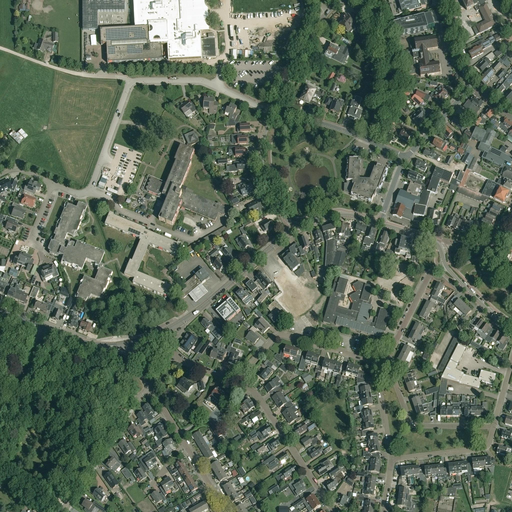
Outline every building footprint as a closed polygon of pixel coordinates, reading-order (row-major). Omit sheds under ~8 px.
[(82,0),(83,30),(85,30),(98,30),(98,12),(124,12),(124,1),(124,0),(82,0)] [(107,54),(107,64),(162,61),(161,43),(150,43),(149,28),(149,25),(167,24),(169,61),(216,58),(215,39),(201,40),(200,33),(200,30),(200,27),(199,24),(199,25),(192,25),(192,23),(200,23),(198,0),(137,0),(136,0),(137,26),(145,26),(146,28),(100,31),(101,46),(106,46),(107,51),(104,51),(105,54),(107,54)] [(421,9),(426,8),(423,0),(402,0),(402,1),(396,3),(399,16),(414,11),(414,12),(422,10),(421,9)] [(476,36),(479,34),(480,34),(497,25),(496,24),(491,13),(490,13),(486,5),(485,3),(486,2),(484,0),(460,0),(467,11),(474,7),(473,7),(477,5),(478,9),(479,9),(483,17),(482,17),(485,23),(476,27),(472,29),(476,36)] [(418,33),(418,32),(420,32),(420,31),(422,31),(423,31),(423,30),(425,30),(434,28),(431,13),(402,21),(402,22),(392,25),(393,27),(393,29),(395,37),(418,33)] [(350,35),(355,29),(353,27),(354,25),(358,28),(362,23),(353,15),(350,19),(346,16),(343,19),(345,20),(339,26),(340,27),(339,28),(340,29),(341,30),(342,30),(343,29),(350,35)] [(481,51),(491,46),(491,45),(501,39),(498,34),(494,37),(491,33),(488,34),(491,38),(482,43),(481,41),(470,47),(472,50),(468,52),(472,59),(483,54),(481,51)] [(411,52),(403,54),(407,76),(415,75),(414,68),(419,68),(420,77),(440,74),(439,64),(429,66),(427,51),(437,49),(436,39),(410,43),(411,52)] [(46,51),(52,53),(54,46),(40,41),(38,46),(35,45),(34,49),(37,50),(37,51),(43,53),(45,50),(47,50),(46,51)] [(331,55),(336,57),(335,60),(340,62),(343,56),(347,58),(350,50),(346,48),(344,53),(339,50),(331,46),(330,49),(328,50),(327,52),(327,53),(328,53),(327,55),(330,57),(331,55)] [(480,64),(480,65),(478,68),(482,72),(491,63),(487,59),(483,62),(483,61),(480,64)] [(497,76),(501,80),(507,73),(503,69),(497,76)] [(478,81),(481,83),(484,80),(487,77),(488,76),(488,75),(491,72),(488,70),(478,81)] [(492,78),(494,76),(491,72),(488,75),(488,76),(487,77),(484,80),(481,83),(485,86),(491,80),(491,81),(493,79),(492,78)] [(501,87),(505,89),(504,90),(506,91),(511,83),(511,77),(511,76),(501,87)] [(343,86),(344,82),(337,81),(335,88),(338,89),(340,85),(343,86)] [(500,95),(504,90),(505,89),(501,87),(499,84),(496,87),(497,88),(495,91),(500,95)] [(315,95),(322,98),(325,93),(322,91),(320,94),(307,87),(304,94),(313,98),(315,95)] [(442,89),(441,89),(439,87),(437,89),(439,91),(438,93),(439,95),(444,99),(445,99),(446,98),(448,97),(447,96),(448,95),(442,89)] [(426,95),(418,91),(416,96),(424,100),(426,95)] [(437,94),(434,92),(430,96),(432,98),(433,98),(440,104),(444,99),(439,95),(438,93),(437,94)] [(301,100),(315,107),(314,109),(318,111),(320,106),(311,102),(313,98),(304,94),(301,100)] [(473,96),(470,101),(479,108),(483,103),(478,100),(473,96)] [(349,116),(351,116),(349,119),(354,121),(355,119),(359,121),(362,112),(358,111),(362,100),(353,97),(347,108),(351,110),(349,116)] [(209,114),(216,115),(218,103),(214,103),(214,99),(204,98),(203,109),(209,110),(209,114)] [(328,99),(326,105),(329,106),(330,104),(333,105),(330,112),(332,112),(332,113),(333,114),(334,115),(336,114),(338,114),(340,108),(342,108),(343,104),(328,99)] [(479,108),(470,101),(469,100),(463,108),(472,114),(475,116),(480,108),(479,108)] [(179,108),(184,114),(190,110),(192,114),(198,110),(194,105),(191,107),(187,102),(179,108)] [(227,109),(225,114),(230,116),(228,119),(229,119),(227,123),(234,123),(237,116),(234,114),(237,108),(230,105),(228,110),(227,109)] [(424,120),(425,120),(426,119),(426,118),(429,116),(422,109),(420,108),(418,110),(419,112),(417,114),(424,121),(424,120)] [(483,115),(484,115),(482,118),(485,120),(487,118),(489,119),(495,112),(489,108),(486,112),(485,112),(483,115)] [(424,121),(417,114),(416,115),(414,114),(410,118),(412,120),(418,126),(423,120),(424,121)] [(476,116),(470,124),(472,126),(473,124),(477,127),(482,120),(476,116)] [(461,130),(465,124),(456,117),(451,123),(461,130)] [(503,122),(499,127),(508,134),(511,129),(511,123),(507,119),(507,120),(505,118),(503,121),(503,122)] [(390,122),(385,131),(390,134),(395,124),(390,122)] [(454,135),(452,133),(446,128),(441,133),(444,135),(443,137),(446,140),(448,138),(450,140),(454,135)] [(485,133),(476,128),(473,134),(471,139),(480,143),(478,149),(479,150),(484,152),(487,154),(490,148),(494,137),(496,134),(487,129),(485,133)] [(471,139),(473,134),(468,129),(464,135),(463,136),(470,141),(471,139)] [(16,133),(13,130),(9,135),(18,145),(27,137),(20,130),(16,133)] [(411,136),(406,133),(407,132),(404,130),(399,137),(400,138),(400,139),(401,139),(402,139),(407,142),(411,136)] [(177,158),(167,184),(163,183),(162,185),(151,180),(149,181),(150,184),(147,185),(148,188),(145,189),(147,191),(158,196),(157,198),(166,202),(159,221),(172,226),(180,207),(215,222),(218,213),(224,216),(226,209),(221,207),(221,205),(218,203),(217,205),(180,190),(191,164),(189,163),(194,152),(190,150),(192,146),(199,143),(195,132),(184,137),(188,144),(186,149),(181,146),(176,158),(177,158)] [(234,145),(238,145),(247,145),(247,144),(249,143),(248,140),(247,140),(247,138),(242,138),(242,135),(234,135),(234,145)] [(432,145),(440,150),(442,151),(446,144),(444,143),(441,141),(440,142),(436,139),(432,145)] [(453,151),(456,153),(458,148),(451,144),(450,146),(455,149),(453,151)] [(228,151),(232,151),(232,157),(236,157),(245,157),(245,156),(246,155),(247,155),(247,153),(246,153),(245,153),(245,150),(239,150),(239,147),(228,148),(228,151)] [(501,168),(503,165),(504,162),(510,164),(511,160),(511,158),(504,155),(504,154),(499,152),(490,148),(487,154),(484,152),(484,154),(481,159),(492,164),(493,163),(500,166),(500,167),(501,168)] [(426,150),(425,152),(424,152),(423,154),(424,155),(423,155),(436,162),(439,157),(438,155),(426,150)] [(466,157),(462,163),(469,167),(473,158),(473,157),(466,153),(464,156),(466,157)] [(449,157),(445,164),(450,167),(453,159),(449,157)] [(469,167),(468,169),(475,173),(480,161),(473,158),(469,167)] [(359,159),(353,159),(353,160),(347,160),(348,160),(348,163),(347,163),(347,172),(348,172),(348,174),(347,174),(346,179),(347,179),(347,181),(346,181),(346,182),(347,182),(346,184),(345,184),(344,192),(351,194),(350,196),(351,196),(351,195),(354,195),(353,197),(358,198),(358,197),(361,198),(360,199),(368,202),(369,201),(371,202),(371,203),(373,198),(374,198),(377,191),(380,191),(379,191),(379,188),(381,189),(384,180),(382,180),(383,178),(385,178),(386,174),(385,173),(386,171),(387,171),(382,169),(382,168),(377,166),(376,169),(374,168),(370,181),(359,180),(360,163),(358,163),(359,159)] [(417,161),(416,163),(416,165),(415,166),(416,167),(416,168),(422,171),(425,172),(427,169),(424,168),(426,165),(418,161),(417,161)] [(246,164),(241,164),(241,163),(237,163),(237,164),(234,164),(234,167),(229,167),(230,173),(238,172),(238,171),(246,170),(247,169),(246,167),(246,164)] [(501,168),(503,169),(500,175),(503,176),(502,177),(511,181),(511,168),(507,166),(507,167),(503,165),(501,168)] [(436,169),(432,178),(440,181),(441,181),(444,172),(436,169)] [(456,181),(461,183),(465,173),(460,171),(457,181),(456,181)] [(407,178),(408,178),(407,179),(415,183),(414,185),(423,189),(427,190),(429,187),(421,184),(424,177),(418,175),(411,172),(409,175),(408,175),(407,178)] [(453,175),(444,172),(441,181),(458,188),(459,187),(460,187),(461,183),(456,181),(457,181),(452,178),(453,175)] [(503,181),(501,187),(511,191),(511,190),(511,184),(509,183),(504,180),(505,179),(501,177),(500,179),(503,181)] [(435,195),(440,181),(432,178),(429,187),(427,190),(423,189),(418,206),(415,206),(412,221),(421,223),(422,218),(424,218),(430,193),(435,195)] [(0,184),(0,193),(0,194),(8,190),(9,191),(13,193),(18,182),(14,180),(12,186),(10,187),(7,180),(3,182),(3,183),(0,184)] [(34,182),(34,183),(30,181),(28,186),(25,186),(24,190),(34,195),(35,192),(38,193),(41,185),(37,184),(37,183),(36,182),(35,182),(34,182)] [(233,186),(233,184),(232,184),(232,181),(228,181),(228,183),(225,183),(226,190),(234,189),(233,186)] [(501,187),(496,184),(492,182),(485,194),(479,191),(478,194),(479,195),(482,196),(489,199),(490,197),(494,199),(503,204),(503,203),(505,204),(507,200),(505,199),(507,197),(508,198),(511,193),(510,192),(511,191),(501,187)] [(412,222),(412,221),(415,206),(418,206),(423,189),(414,185),(411,184),(407,193),(400,191),(395,205),(397,205),(393,216),(401,219),(402,217),(412,221),(412,222)] [(245,187),(245,186),(242,188),(241,185),(238,187),(242,195),(245,194),(246,196),(253,192),(252,190),(253,190),(252,187),(251,187),(250,185),(245,187)] [(21,203),(22,204),(25,205),(32,208),(32,207),(33,207),(34,204),(35,200),(32,199),(34,195),(20,190),(17,197),(22,199),(21,203)] [(245,209),(241,202),(235,206),(238,212),(245,209)] [(248,207),(251,214),(254,212),(257,211),(258,212),(263,210),(259,202),(256,204),(255,203),(250,205),(250,206),(248,207)] [(11,216),(16,218),(16,217),(22,219),(25,212),(21,210),(23,207),(13,203),(11,206),(14,208),(11,216)] [(86,247),(85,248),(80,246),(81,244),(80,244),(80,245),(76,243),(73,250),(72,249),(74,245),(70,244),(70,245),(63,242),(66,234),(73,237),(75,232),(76,233),(76,232),(80,222),(81,222),(79,221),(83,212),(84,213),(85,212),(84,212),(86,207),(78,203),(76,208),(67,205),(65,210),(63,209),(63,210),(59,220),(59,219),(59,220),(61,221),(57,230),(55,229),(55,230),(53,235),(55,236),(52,242),(51,241),(47,250),(50,251),(49,254),(57,257),(58,255),(63,257),(61,262),(64,263),(63,264),(77,270),(81,271),(85,261),(95,265),(94,266),(98,268),(96,271),(98,271),(94,281),(83,277),(82,281),(81,281),(83,282),(81,287),(79,286),(79,287),(77,293),(76,294),(76,295),(77,295),(76,298),(85,302),(86,299),(88,300),(90,296),(100,300),(102,296),(101,295),(103,290),(105,291),(105,290),(104,290),(107,283),(108,283),(106,282),(109,277),(110,277),(111,273),(101,269),(102,266),(99,265),(104,254),(100,253),(100,252),(99,252),(99,254),(94,251),(94,250),(86,247)] [(489,205),(487,208),(501,214),(502,211),(501,210),(502,208),(503,209),(503,208),(494,204),(493,207),(489,205)] [(485,211),(484,213),(497,220),(499,216),(498,215),(499,214),(501,214),(487,208),(491,210),(490,213),(485,211)] [(439,221),(441,213),(436,212),(436,210),(431,209),(429,219),(427,218),(426,224),(437,226),(438,221),(439,221)] [(144,230),(112,217),(113,215),(110,213),(105,225),(140,239),(139,240),(141,241),(132,262),(130,261),(125,275),(135,279),(133,283),(168,298),(172,289),(136,274),(148,244),(177,256),(182,244),(178,243),(177,246),(143,232),(144,230)] [(497,220),(484,213),(484,214),(487,215),(486,218),(481,216),(480,219),(493,225),(495,221),(494,220),(495,219),(497,220)] [(448,228),(452,230),(453,228),(458,216),(455,215),(453,219),(450,218),(451,216),(447,226),(446,229),(447,226),(449,227),(448,228)] [(458,216),(453,228),(452,230),(453,228),(455,229),(455,230),(458,232),(464,218),(461,217),(460,221),(457,220),(458,216)] [(4,222),(6,222),(5,224),(5,225),(6,226),(5,228),(8,230),(8,231),(8,232),(10,232),(11,232),(12,231),(14,232),(17,225),(13,224),(13,223),(14,220),(6,217),(4,222)] [(464,218),(458,232),(459,232),(460,229),(462,230),(461,231),(465,233),(466,230),(471,219),(468,218),(466,222),(463,221),(464,218)] [(469,222),(471,219),(466,230),(465,233),(466,230),(468,231),(467,232),(471,234),(477,220),(474,219),(472,224),(469,222)] [(476,227),(479,228),(480,226),(489,230),(491,226),(490,225),(491,224),(493,225),(480,219),(479,222),(476,227)] [(273,227),(273,226),(273,225),(272,224),(271,224),(270,221),(260,227),(264,232),(266,231),(267,231),(268,231),(269,230),(269,229),(273,227)] [(335,238),(335,240),(335,241),(345,242),(345,239),(344,239),(344,236),(348,237),(349,230),(349,229),(350,225),(339,223),(337,235),(336,234),(335,238)] [(358,233),(361,234),(364,235),(366,227),(358,224),(356,231),(358,232),(358,233)] [(228,225),(185,250),(188,255),(230,230),(228,225)] [(327,244),(325,270),(334,272),(341,274),(346,255),(334,252),(335,241),(335,240),(332,240),(331,236),(330,232),(335,230),(334,225),(322,229),(323,234),(325,238),(326,242),(327,244)] [(369,247),(370,248),(371,244),(373,245),(374,241),(373,240),(374,237),(373,237),(375,232),(368,229),(363,244),(369,246),(369,247)] [(322,239),(320,231),(314,233),(316,241),(315,242),(316,245),(323,243),(322,239)] [(386,243),(389,235),(383,233),(380,241),(379,243),(384,245),(384,243),(386,243)] [(244,250),(245,250),(246,250),(247,249),(247,248),(249,246),(247,243),(247,242),(245,239),(244,239),(241,236),(236,241),(238,244),(240,248),(241,247),(244,250)] [(300,240),(303,250),(309,248),(311,252),(314,251),(312,246),(309,246),(306,238),(300,240)] [(398,247),(397,251),(396,251),(395,254),(399,255),(400,252),(406,253),(405,258),(409,259),(410,258),(411,257),(410,255),(409,255),(413,241),(400,238),(400,242),(399,242),(396,241),(395,246),(398,247)] [(375,244),(372,254),(377,255),(380,246),(375,244)] [(295,257),(296,256),(294,246),(280,257),(293,272),(299,267),(303,266),(301,258),(297,259),(295,257)] [(218,253),(213,248),(211,249),(212,251),(209,253),(210,255),(212,258),(218,253)] [(236,257),(231,252),(232,251),(229,248),(226,251),(223,248),(220,250),(230,262),(236,257)] [(16,264),(21,266),(26,256),(20,253),(18,259),(15,258),(13,264),(16,265),(16,264)] [(26,271),(29,272),(32,265),(29,263),(31,258),(26,256),(21,266),(27,268),(26,271)] [(222,269),(223,269),(224,268),(224,267),(225,267),(222,263),(222,262),(221,261),(220,261),(219,260),(217,258),(213,261),(215,264),(213,265),(216,268),(217,268),(219,271),(222,269)] [(51,275),(53,278),(58,276),(56,271),(53,272),(50,266),(45,268),(48,276),(51,275)] [(43,282),(45,281),(44,279),(49,277),(48,276),(45,268),(39,270),(42,276),(40,277),(43,282)] [(19,272),(12,269),(9,276),(16,279),(19,272)] [(184,285),(187,288),(180,294),(178,297),(182,299),(190,292),(191,293),(210,278),(203,270),(184,285)] [(262,284),(260,286),(264,291),(271,285),(266,279),(267,279),(265,276),(264,277),(261,273),(258,275),(255,277),(262,284)] [(336,325),(335,325),(382,339),(384,332),(385,329),(390,312),(380,309),(378,319),(376,318),(374,324),(368,323),(369,322),(367,321),(371,307),(370,307),(372,301),(369,300),(373,287),(365,285),(365,284),(360,282),(353,286),(357,292),(356,293),(349,297),(353,304),(351,311),(338,307),(339,301),(344,302),(345,296),(344,296),(348,281),(349,277),(338,273),(337,278),(336,278),(331,293),(332,293),(323,323),(330,325),(331,323),(336,325)] [(301,282),(284,295),(288,299),(291,297),(300,309),(301,308),(304,313),(322,300),(320,298),(326,293),(316,279),(309,283),(308,282),(304,285),(301,282)] [(260,286),(258,284),(256,286),(251,281),(246,286),(253,294),(256,291),(261,296),(256,302),(259,306),(268,296),(264,291),(260,286)] [(442,291),(444,287),(443,286),(437,283),(431,296),(437,299),(441,291),(442,291)] [(16,284),(14,290),(11,289),(7,297),(13,299),(16,291),(19,285),(16,284)] [(19,285),(16,291),(13,299),(19,302),(22,294),(22,293),(18,292),(19,289),(20,286),(19,285)] [(200,286),(187,296),(194,305),(207,295),(200,286)] [(250,302),(253,299),(248,293),(246,295),(241,290),(236,294),(242,302),(247,298),(250,302)] [(26,305),(27,301),(26,301),(28,296),(25,295),(26,292),(23,291),(22,293),(22,294),(19,302),(26,305)] [(457,294),(452,299),(455,303),(461,298),(457,294)] [(34,303),(36,304),(34,308),(40,311),(43,303),(36,299),(34,303)] [(69,299),(65,307),(70,309),(74,301),(69,299)] [(226,324),(240,311),(230,299),(216,312),(226,324)] [(459,300),(454,306),(453,305),(450,309),(453,311),(456,308),(460,311),(465,306),(459,300)] [(46,304),(43,303),(40,311),(46,314),(47,311),(49,312),(51,306),(52,304),(47,302),(46,304)] [(279,312),(278,313),(277,311),(281,308),(275,302),(267,308),(272,315),(269,318),(274,324),(282,316),(279,312)] [(427,302),(423,310),(430,313),(432,309),(437,311),(439,307),(434,305),(433,306),(427,302)] [(471,312),(465,306),(460,311),(464,315),(460,319),(463,322),(467,318),(466,317),(471,312)] [(58,321),(62,310),(58,308),(57,311),(55,310),(52,318),(58,321)] [(430,324),(432,320),(427,318),(430,313),(423,310),(420,317),(426,320),(425,322),(430,324)] [(95,312),(92,320),(96,322),(97,318),(98,319),(100,313),(96,311),(95,312)] [(73,327),(77,329),(79,324),(75,322),(76,320),(77,317),(74,315),(74,313),(73,312),(71,318),(70,317),(67,325),(69,326),(69,327),(72,328),(72,327),(73,327)] [(213,325),(210,322),(209,323),(206,320),(204,322),(203,321),(201,323),(207,330),(208,330),(210,332),(214,328),(212,326),(213,325)] [(255,325),(262,332),(263,334),(269,328),(261,320),(255,325)] [(475,328),(479,330),(484,324),(478,320),(475,324),(472,322),(467,328),(472,332),(475,328)] [(82,331),(88,333),(91,326),(85,324),(82,322),(79,329),(82,331)] [(419,335),(421,330),(426,333),(428,329),(423,327),(422,328),(416,324),(412,332),(419,335)] [(477,333),(480,336),(479,337),(485,341),(489,334),(486,332),(489,328),(484,324),(479,330),(477,333)] [(217,329),(223,336),(226,333),(220,326),(217,329)] [(259,339),(254,335),(257,332),(252,328),(250,331),(251,332),(246,339),(249,341),(250,341),(254,344),(259,339)] [(414,343),(419,346),(421,342),(416,340),(419,335),(412,332),(409,339),(415,342),(414,343)] [(493,340),(496,342),(501,335),(495,332),(492,336),(489,334),(485,341),(490,344),(493,340)] [(187,337),(186,337),(182,345),(181,344),(179,346),(180,347),(179,348),(189,354),(198,340),(189,334),(188,335),(187,335),(186,337),(187,337)] [(496,342),(500,344),(498,348),(503,352),(507,345),(504,344),(506,339),(501,335),(496,342)] [(211,343),(207,340),(199,352),(202,355),(211,343)] [(199,343),(193,351),(196,354),(202,346),(199,343)] [(210,358),(216,360),(223,344),(219,343),(215,347),(217,348),(216,351),(213,350),(210,358)] [(224,345),(223,344),(216,360),(223,363),(226,355),(225,355),(226,352),(229,354),(231,348),(232,348),(228,347),(226,351),(223,350),(225,345),(224,345)] [(464,374),(456,370),(466,349),(458,345),(450,361),(441,379),(459,384),(463,375),(464,374)] [(410,352),(415,355),(417,351),(412,349),(411,350),(405,346),(401,354),(408,357),(410,352)] [(286,347),(284,352),(281,351),(280,356),(277,355),(274,358),(281,363),(284,355),(290,357),(292,349),(286,347)] [(232,356),(229,364),(235,366),(236,362),(239,363),(240,359),(238,358),(240,354),(236,352),(237,351),(231,348),(229,354),(229,355),(232,356)] [(299,351),(292,349),(290,357),(293,358),(293,360),(296,361),(295,363),(299,364),(301,357),(297,356),(299,351)] [(314,355),(308,353),(305,363),(306,363),(309,364),(308,365),(311,366),(311,364),(314,355)] [(403,365),(408,368),(410,364),(405,362),(408,357),(401,354),(398,361),(404,364),(403,365)] [(317,366),(320,357),(314,355),(311,364),(317,366)] [(265,366),(266,365),(271,369),(273,366),(266,360),(263,364),(265,366)] [(331,362),(325,360),(322,370),(327,371),(328,372),(331,362)] [(336,364),(331,362),(328,372),(327,371),(327,373),(327,374),(330,374),(330,372),(334,373),(334,372),(336,364)] [(336,364),(334,372),(334,373),(339,375),(342,365),(336,364)] [(352,374),(354,367),(348,365),(346,373),(349,374),(349,375),(349,376),(349,377),(351,378),(351,376),(352,374)] [(360,368),(354,367),(352,374),(351,376),(352,376),(352,375),(355,376),(354,377),(357,378),(357,379),(357,384),(362,383),(361,379),(362,379),(364,373),(359,371),(360,368)] [(266,371),(264,370),(261,373),(262,374),(260,377),(265,381),(270,375),(272,372),(268,369),(266,371)] [(479,379),(463,375),(459,384),(479,389),(481,381),(493,384),(496,375),(481,371),(479,379)] [(412,378),(416,376),(415,372),(410,374),(410,375),(403,377),(406,385),(413,383),(412,378)] [(306,374),(301,377),(306,383),(314,378),(306,374)] [(184,379),(179,385),(188,392),(193,385),(191,383),(190,384),(184,379)] [(273,382),(265,388),(269,393),(274,390),(276,392),(281,388),(280,386),(277,388),(273,382)] [(360,395),(370,394),(369,388),(363,389),(362,383),(357,384),(358,387),(355,387),(355,390),(359,389),(360,392),(361,392),(362,395),(360,395)] [(409,393),(416,391),(416,392),(421,390),(420,386),(415,388),(413,383),(406,385),(409,393)] [(427,396),(434,394),(438,392),(438,387),(425,392),(427,396)] [(283,391),(281,388),(276,392),(277,395),(272,398),(276,403),(284,398),(280,393),(283,391)] [(220,403),(226,396),(218,389),(209,398),(211,400),(214,398),(220,403)] [(420,401),(425,399),(423,395),(418,397),(418,398),(412,400),(415,408),(422,406),(420,401)] [(290,401),(287,403),(284,398),(276,403),(279,409),(284,405),(286,408),(292,404),(290,401)] [(372,405),(371,399),(363,401),(363,404),(362,404),(362,407),(356,408),(357,411),(363,410),(363,407),(372,405)] [(239,407),(245,415),(248,412),(255,408),(249,400),(243,405),(239,407)] [(440,417),(446,417),(447,408),(447,407),(441,407),(441,401),(438,401),(438,403),(438,414),(440,414),(440,417)] [(462,410),(462,406),(462,403),(459,403),(459,405),(456,405),(456,407),(453,407),(453,417),(459,417),(459,414),(462,414),(462,410)] [(487,403),(482,403),(482,407),(480,407),(480,408),(477,408),(477,417),(483,417),(483,412),(487,412),(487,403)] [(150,414),(153,412),(148,404),(143,408),(146,413),(144,415),(147,420),(149,423),(154,419),(150,414)] [(294,407),(292,404),(286,408),(288,410),(283,414),(286,419),(294,414),(297,412),(294,407)] [(467,408),(468,404),(465,404),(465,406),(462,406),(462,410),(465,410),(465,417),(471,417),(471,413),(471,408),(467,408)] [(424,414),(424,415),(429,413),(428,409),(423,411),(422,406),(415,408),(417,416),(424,414)] [(262,419),(259,414),(258,414),(256,410),(254,412),(254,413),(240,422),(242,425),(248,421),(250,423),(252,422),(254,425),(262,419)] [(363,416),(364,419),(362,419),(372,418),(371,412),(364,413),(363,410),(357,411),(357,412),(356,412),(356,414),(357,413),(357,414),(362,413),(362,416),(363,416)] [(147,420),(144,415),(142,412),(137,416),(140,420),(138,422),(140,425),(141,427),(146,424),(144,422),(147,420)] [(297,424),(299,422),(301,421),(302,419),(301,417),(298,419),(294,414),(286,419),(290,424),(295,421),(297,424)] [(213,423),(209,426),(217,439),(222,435),(219,431),(218,431),(213,423)] [(297,436),(300,434),(309,429),(307,427),(310,425),(309,423),(305,426),(304,423),(296,428),(297,429),(294,431),(297,436)] [(134,426),(128,430),(133,438),(136,435),(138,438),(142,435),(143,437),(146,435),(145,433),(141,427),(140,425),(135,428),(134,426)] [(150,431),(151,433),(154,431),(157,436),(164,431),(164,432),(166,431),(163,426),(158,429),(157,426),(150,431)] [(267,427),(258,433),(262,440),(265,438),(265,439),(270,437),(268,435),(271,433),(267,427)] [(509,433),(503,431),(501,438),(510,440),(511,434),(511,430),(510,430),(509,433)] [(167,436),(164,432),(164,431),(157,436),(156,436),(158,440),(155,442),(157,445),(162,442),(161,440),(167,436)] [(194,440),(195,439),(196,442),(202,438),(199,432),(192,436),(194,440)] [(301,442),(305,448),(311,444),(313,446),(319,442),(316,438),(314,440),(312,438),(309,440),(308,437),(301,442)] [(200,448),(206,444),(202,438),(196,442),(198,445),(200,448)] [(173,445),(174,444),(171,440),(164,444),(162,442),(157,445),(158,448),(163,445),(166,449),(173,445)] [(276,440),(267,446),(271,453),(277,449),(276,447),(279,445),(276,440)] [(133,453),(136,451),(130,442),(127,445),(124,441),(119,445),(126,455),(131,451),(133,453)] [(210,450),(212,449),(208,443),(206,444),(200,448),(202,452),(202,451),(204,454),(203,454),(210,450)] [(166,459),(171,456),(170,454),(176,450),(173,445),(166,449),(164,450),(167,455),(164,457),(166,459)] [(259,454),(265,449),(263,446),(256,451),(259,454)] [(509,453),(509,450),(511,451),(511,448),(506,446),(505,449),(498,447),(496,454),(505,456),(507,453),(509,453)] [(366,452),(366,458),(376,457),(380,458),(380,457),(379,453),(380,453),(379,447),(371,448),(369,449),(370,452),(366,452)] [(214,456),(213,455),(215,454),(212,449),(210,450),(203,454),(203,455),(204,454),(206,457),(205,457),(207,460),(214,456)] [(311,457),(313,459),(320,455),(319,454),(322,452),(320,449),(317,451),(316,449),(309,454),(308,455),(310,458),(311,457)] [(147,458),(148,459),(153,466),(157,463),(153,457),(156,455),(152,450),(149,451),(150,453),(148,454),(150,456),(147,458)] [(285,462),(289,459),(285,454),(276,460),(280,467),(286,463),(285,462)] [(370,466),(371,467),(380,468),(381,462),(380,462),(380,458),(376,457),(366,458),(366,460),(369,460),(369,463),(370,463),(370,466)] [(112,458),(111,459),(110,458),(108,461),(109,462),(106,465),(111,470),(115,473),(121,466),(117,463),(112,458)] [(154,467),(153,466),(148,459),(144,462),(142,458),(139,460),(143,466),(145,464),(149,470),(154,467)] [(488,467),(488,469),(493,477),(494,467),(491,467),(490,458),(484,459),(485,468),(488,467)] [(270,459),(265,462),(267,465),(269,464),(272,469),(277,465),(274,460),(272,462),(270,459)] [(320,476),(327,472),(326,470),(332,467),(328,460),(322,463),(324,466),(317,471),(320,476)] [(177,469),(175,471),(176,473),(179,472),(185,468),(183,465),(184,465),(183,462),(175,466),(177,469)] [(213,472),(214,471),(214,472),(221,468),(217,462),(213,465),(214,465),(211,467),(212,469),(213,472)] [(141,469),(135,473),(141,482),(147,478),(143,473),(145,471),(141,464),(138,466),(141,469)] [(282,473),(283,475),(285,477),(286,479),(291,476),(294,474),(294,473),(297,471),(293,466),(287,470),(282,473)] [(367,472),(358,471),(357,474),(363,474),(371,476),(371,473),(379,474),(380,468),(371,467),(370,466),(368,466),(367,472)] [(438,479),(444,479),(443,477),(447,477),(446,471),(443,471),(442,466),(436,467),(437,475),(438,479)] [(330,477),(340,471),(337,467),(328,474),(330,477)] [(418,467),(412,468),(413,476),(417,476),(417,479),(420,478),(420,483),(423,482),(422,474),(419,474),(418,467)] [(425,474),(422,474),(423,482),(424,488),(427,487),(426,479),(428,479),(428,476),(431,476),(431,477),(432,477),(431,473),(430,467),(425,468),(425,474)] [(121,472),(127,480),(129,479),(132,482),(135,480),(126,468),(121,472)] [(180,474),(182,477),(188,473),(185,468),(179,472),(180,474)] [(217,477),(224,473),(221,468),(214,472),(215,474),(216,477),(217,477)] [(118,484),(110,473),(104,477),(110,486),(113,484),(115,487),(118,484)] [(183,480),(185,482),(190,479),(191,479),(188,473),(182,477),(183,480)] [(217,477),(217,478),(218,481),(219,480),(220,482),(223,481),(223,482),(227,479),(224,473),(217,477)] [(366,478),(366,484),(375,485),(376,479),(370,479),(371,476),(363,474),(357,474),(357,477),(366,478)] [(350,478),(348,476),(344,481),(346,482),(346,483),(352,487),(355,482),(350,478)] [(176,490),(179,488),(175,483),(173,484),(169,478),(164,481),(165,483),(165,482),(170,489),(174,486),(176,490)] [(187,485),(188,488),(194,484),(191,479),(190,479),(185,482),(187,485)] [(335,480),(333,482),(333,481),(326,485),(329,491),(336,487),(336,486),(337,485),(335,480)] [(293,482),(288,485),(290,488),(293,486),(296,491),(294,492),(297,496),(306,491),(303,487),(305,486),(301,481),(295,485),(293,482)] [(168,497),(166,494),(171,491),(170,489),(165,482),(165,483),(161,485),(165,492),(162,493),(166,499),(168,497)] [(360,483),(360,485),(365,486),(365,490),(366,490),(374,491),(375,485),(366,484),(360,483)] [(188,488),(190,490),(192,493),(199,488),(197,486),(196,486),(194,484),(188,488)] [(223,488),(224,490),(225,493),(226,493),(233,489),(230,484),(226,486),(226,487),(223,488)] [(276,485),(268,491),(270,495),(279,489),(276,485)] [(453,486),(454,489),(448,489),(449,496),(449,497),(455,498),(456,488),(457,485),(453,486)] [(115,491),(123,504),(127,501),(119,488),(115,491)] [(100,501),(101,502),(106,495),(108,497),(110,495),(103,489),(101,491),(98,489),(93,495),(96,497),(96,498),(100,501)] [(235,495),(236,495),(233,489),(226,493),(228,495),(227,496),(228,498),(229,498),(229,499),(235,495)] [(353,494),(352,497),(368,499),(368,497),(374,497),(374,491),(366,490),(365,493),(364,493),(364,496),(353,494)] [(157,492),(151,496),(156,504),(163,501),(164,503),(166,501),(163,496),(160,497),(157,492)] [(237,494),(236,495),(235,495),(229,499),(230,499),(229,499),(231,502),(232,504),(235,502),(235,503),(239,501),(238,497),(242,495),(240,492),(237,494)] [(341,495),(341,497),(340,497),(337,504),(343,507),(346,499),(347,497),(341,495)] [(308,504),(309,506),(316,501),(315,500),(316,499),(313,496),(306,501),(308,504)] [(364,508),(374,509),(375,503),(367,502),(368,499),(352,497),(353,497),(353,500),(365,502),(365,505),(366,505),(365,508),(364,508)] [(82,506),(85,508),(84,511),(85,511),(92,511),(95,508),(92,506),(93,505),(92,505),(86,501),(82,506)] [(95,508),(102,511),(105,511),(107,511),(95,501),(92,505),(93,505),(92,506),(95,508)] [(311,509),(311,508),(313,511),(320,506),(318,503),(316,501),(309,506),(311,509)] [(407,502),(398,501),(397,507),(404,508),(404,511),(411,511),(412,509),(411,509),(412,503),(410,503),(407,502)] [(205,511),(207,511),(207,510),(209,509),(207,507),(208,506),(205,502),(199,506),(203,511),(204,511),(205,511)]
